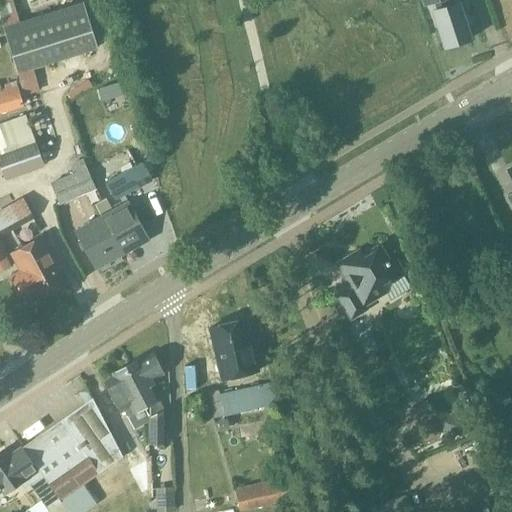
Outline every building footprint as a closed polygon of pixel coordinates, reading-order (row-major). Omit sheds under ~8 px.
[(422,0),(424,7),(435,4),(437,11),(434,12),(446,49),(449,48),(451,52),(465,48),(463,43),(472,40),(460,4),(453,6),(451,0),(422,0)] [(19,75),(99,50),(85,3),(4,28),(19,75)] [(70,102),(94,90),(88,79),(65,91),(70,102)] [(0,115),(25,108),(17,82),(0,87),(0,115)] [(0,165),(6,181),(45,166),(27,116),(0,125),(0,165)] [(60,206),(97,190),(84,159),(70,165),(74,174),(51,184),(60,206)] [(117,201),(153,181),(143,163),(107,183),(117,201)] [(35,219),(24,198),(0,211),(0,231),(3,237),(35,219)] [(130,204),(103,218),(123,255),(150,240),(130,204)] [(123,255),(103,218),(77,233),(97,269),(123,255)] [(45,238),(13,255),(22,272),(12,277),(27,304),(37,299),(38,300),(69,283),(45,238)] [(0,261),(9,256),(0,239),(0,261)] [(339,295),(353,318),(369,309),(366,305),(388,292),(385,287),(404,275),(394,258),(389,261),(382,248),(355,266),(351,259),(338,266),(351,288),(339,295)] [(211,328),(223,381),(258,372),(246,320),(211,328)] [(166,411),(160,400),(163,398),(153,380),(164,374),(154,355),(143,360),(143,359),(125,369),(132,384),(136,382),(144,394),(139,397),(144,408),(150,419),(150,444),(166,444),(166,411)] [(129,376),(125,369),(119,372),(112,375),(114,378),(108,380),(104,382),(112,397),(120,413),(124,410),(127,417),(136,412),(144,408),(139,397),(144,394),(140,388),(136,382),(132,384),(129,376)] [(214,419),(275,406),(271,384),(221,395),(220,392),(209,394),(214,419)] [(43,434),(23,448),(28,454),(45,478),(61,501),(101,475),(100,474),(112,466),(124,457),(112,436),(101,415),(96,404),(95,401),(93,399),(78,409),(63,420),(43,434)] [(127,429),(118,411),(106,417),(129,461),(142,454),(129,428),(127,429)] [(511,416),(482,429),(493,454),(511,445),(511,416)] [(459,418),(454,434),(467,438),(472,422),(459,418)] [(28,454),(14,464),(5,452),(0,455),(0,495),(4,492),(5,495),(21,484),(25,489),(30,485),(49,511),(62,503),(61,501),(28,454)] [(93,491),(98,504),(141,487),(136,474),(93,491)] [(288,477),(236,489),(240,511),(242,511),(294,501),(288,477)] [(175,497),(159,498),(159,511),(166,511),(175,511),(175,497)] [(372,511),(413,511),(408,497),(371,509),(372,511)] [(62,503),(49,511),(63,511),(67,509),(62,503)] [(500,511),(497,503),(476,511),(500,511)]
